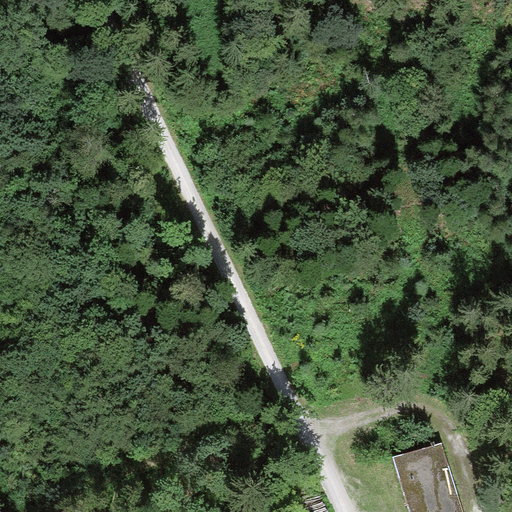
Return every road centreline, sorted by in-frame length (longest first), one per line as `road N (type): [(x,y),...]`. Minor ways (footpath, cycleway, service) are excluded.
road 1 (track): [(100,0),(324,471),(335,511)]
road 2 (track): [(489,511),(468,437),(445,413),(394,407),(308,437)]
